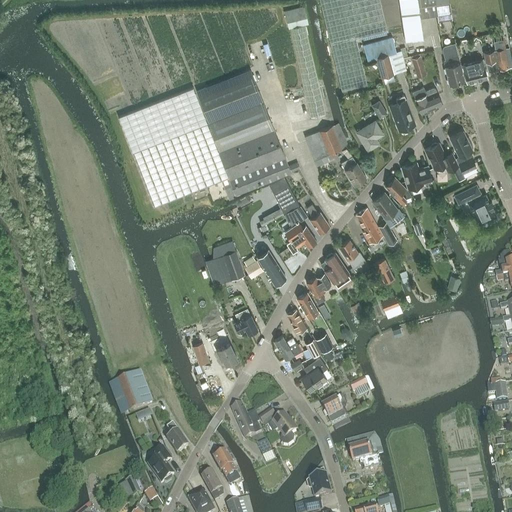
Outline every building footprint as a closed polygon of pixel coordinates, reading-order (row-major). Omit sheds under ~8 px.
[(320,0),(342,91),(367,85),(356,38),(387,31),(379,0),(320,0)] [(423,38),(419,17),(416,0),(399,0),(406,41),(423,38)] [(448,0),(416,0),(419,17),(451,13),(448,0)] [(285,10),(287,23),(306,18),(303,6),(285,10)] [(290,29),(311,119),(325,116),(305,25),(290,29)] [(389,54),(397,52),(392,37),(363,45),(367,60),(376,57),(382,77),(394,74),(394,73),(389,54)] [(458,56),(455,43),(444,45),(443,46),(442,48),(442,50),(445,60),(443,60),(450,84),(465,80),(458,56)] [(401,50),(397,52),(389,54),(394,73),(406,70),(404,62),(409,60),(405,47),(401,48),(401,50)] [(505,49),(494,51),(484,52),(486,63),(496,61),(497,70),(509,68),(505,49)] [(412,58),(417,77),(426,74),(420,55),(412,58)] [(462,65),(467,83),(487,78),(482,60),(462,65)] [(423,87),(412,92),(415,99),(421,113),(423,112),(424,113),(425,114),(429,112),(430,110),(429,109),(442,104),(435,88),(433,87),(425,91),(423,87)] [(118,117),(132,153),(207,123),(193,88),(118,117)] [(390,105),(399,130),(401,129),(402,131),(404,132),(408,131),(409,129),(408,127),(415,124),(404,95),(396,98),(398,102),(390,105)] [(218,151),(274,129),(263,101),(207,123),(218,151)] [(386,113),(379,101),(373,105),(380,117),(386,113)] [(374,142),(377,140),(376,138),(383,133),(375,121),(357,132),(368,150),(376,145),(374,142)] [(153,206),(229,177),(218,151),(207,123),(132,153),(153,206)] [(315,160),(317,166),(330,160),(328,155),(341,150),(332,126),(305,136),(314,160),(315,160)] [(218,151),(229,177),(229,179),(285,157),(274,129),(218,151)] [(471,158),(469,153),(468,152),(473,150),(472,148),(473,147),(471,143),(470,142),(469,143),(463,131),(450,137),(459,156),(456,157),(459,163),(463,172),(476,166),(472,157),(471,158)] [(425,149),(434,169),(436,168),(437,170),(438,172),(440,172),(444,172),(447,170),(448,171),(458,166),(452,153),(445,156),(439,142),(437,143),(435,142),(432,144),(431,146),(425,149)] [(345,169),(346,171),(345,172),(347,175),(348,175),(354,185),(366,178),(357,162),(356,162),(352,155),(341,162),(345,169)] [(285,157),(229,179),(235,194),(291,172),(285,157)] [(298,162),(289,166),(291,172),(300,168),(298,162)] [(423,183),(432,180),(428,166),(418,169),(416,162),(413,163),(411,162),(406,163),(405,166),(402,167),(408,188),(411,187),(412,189),(420,187),(420,184),(423,184),(423,183)] [(284,176),(269,184),(279,203),(279,204),(284,214),(299,206),(284,176)] [(406,188),(395,176),(393,177),(392,176),(389,180),(390,181),(385,185),(396,197),(397,197),(401,202),(406,198),(411,196),(409,192),(406,188)] [(468,202),(479,224),(482,222),(483,224),(485,225),(493,222),(493,220),(492,218),(496,216),(492,208),(493,207),(491,201),(489,202),(486,194),(481,196),(479,193),(480,192),(476,184),(455,195),(459,203),(468,198),(469,202),(468,202)] [(372,201),(385,218),(397,209),(385,192),(372,201)] [(319,233),(330,225),(320,211),(317,213),(316,211),(316,210),(312,203),(306,207),(311,214),(312,213),(314,216),(310,218),(319,233)] [(356,214),(366,231),(363,232),(369,243),(383,236),(367,208),(356,214)] [(302,227),(299,223),(298,221),(296,222),(297,224),(293,227),(290,223),(283,228),(291,240),(286,243),(293,253),(298,249),(297,247),(305,242),(308,247),(316,241),(305,225),(302,227)] [(386,222),(379,226),(389,244),(397,240),(386,222)] [(419,223),(413,225),(416,234),(422,232),(419,223)] [(366,261),(359,251),(358,252),(349,239),(339,246),(347,259),(348,259),(352,266),(354,269),(366,261)] [(213,259),(207,261),(215,285),(231,280),(245,275),(236,251),(232,241),(213,247),(213,259)] [(259,255),(257,256),(275,284),(276,283),(277,285),(278,285),(284,281),(285,280),(284,278),(286,277),(268,250),(266,251),(265,248),(262,247),(257,250),(257,252),(259,255)] [(500,256),(501,261),(511,258),(510,251),(504,252),(500,256)] [(322,265),(321,266),(338,291),(339,291),(333,282),(338,278),(338,279),(341,277),(344,283),(346,283),(352,279),(348,272),(349,272),(335,252),(333,253),(332,253),(327,256),(327,258),(325,259),(330,267),(325,270),(322,265)] [(243,265),(250,277),(263,269),(257,260),(256,261),(253,256),(244,261),(246,264),(243,265)] [(385,258),(375,263),(377,268),(384,283),(394,278),(385,258)] [(495,273),(496,277),(511,274),(511,260),(506,262),(508,268),(502,270),(503,272),(495,273)] [(324,273),(317,278),(319,282),(321,285),(323,290),(331,285),(324,273)] [(511,274),(496,277),(497,282),(505,280),(505,282),(510,281),(511,288),(511,287),(511,274)] [(461,281),(459,280),(460,279),(451,276),(448,288),(456,291),(457,287),(459,287),(461,281)] [(316,277),(306,282),(314,296),(318,303),(325,299),(321,292),(324,291),(320,285),(321,285),(319,282),(316,277)] [(307,292),(297,298),(308,318),(319,312),(307,292)] [(381,301),(385,310),(399,304),(396,295),(381,301)] [(359,302),(351,307),(358,319),(366,314),(359,302)] [(511,302),(508,303),(500,305),(501,310),(507,309),(507,308),(509,307),(511,317),(511,316),(511,302)] [(324,304),(319,307),(322,313),(327,310),(324,304)] [(246,329),(248,333),(258,329),(251,314),(250,314),(247,308),(235,314),(238,320),(234,322),(239,332),(246,329)] [(287,314),(298,333),(307,328),(296,309),(287,314)] [(392,333),(394,338),(403,335),(400,329),(392,333)] [(326,333),(315,339),(321,350),(322,352),(333,346),(331,344),(326,333)] [(297,342),(289,347),(282,335),(274,340),(283,354),(284,353),(287,358),(293,354),(294,355),(302,351),(297,342)] [(313,338),(305,343),(312,356),(320,352),(313,338)] [(209,361),(202,342),(193,346),(200,365),(209,361)] [(223,359),(225,365),(237,359),(230,343),(216,350),(221,360),(223,359)] [(326,379),(322,372),(327,368),(319,357),(308,365),(312,371),(302,378),(310,390),(326,379)] [(303,365),(299,359),(291,364),(294,370),(303,365)] [(293,377),(302,371),(300,368),(291,373),(293,377)] [(140,370),(117,379),(129,411),(153,402),(140,370)] [(350,386),(353,392),(365,386),(362,379),(350,386)] [(491,385),(487,385),(489,394),(496,393),(497,400),(507,399),(505,383),(501,384),(491,385)] [(347,404),(343,396),(323,407),(332,425),(346,418),(343,412),(341,407),(347,404)] [(493,405),(494,412),(509,410),(508,402),(493,405)] [(231,408),(246,439),(261,432),(257,423),(260,422),(255,411),(247,415),(242,403),(231,408)] [(260,417),(265,425),(268,423),(273,430),(278,427),(282,433),(281,435),(280,439),(283,445),(288,445),(293,442),(294,437),(292,433),(298,429),(291,419),(290,420),(285,413),(271,423),(269,420),(275,415),(271,409),(260,417)] [(491,421),(492,428),(502,427),(501,420),(491,421)] [(172,424),(166,428),(171,435),(166,438),(177,454),(188,446),(172,424)] [(372,457),(369,443),(356,447),(354,439),(347,441),(353,462),(362,460),(363,466),(367,466),(368,469),(382,465),(379,455),(372,457)] [(257,444),(263,456),(272,452),(266,440),(257,444)] [(166,482),(172,479),(172,477),(171,476),(174,474),(166,463),(172,459),(163,447),(153,454),(156,458),(148,464),(161,483),(164,481),(164,482),(166,482)] [(231,456),(228,456),(225,450),(213,457),(221,471),(227,468),(232,476),(237,473),(232,465),(233,464),(232,463),(234,460),(231,456)] [(204,475),(201,476),(215,501),(219,499),(215,492),(222,488),(212,470),(210,472),(208,470),(204,473),(204,475)] [(304,503),(296,504),(296,511),(313,511),(323,510),(321,499),(320,500),(320,497),(332,494),(326,474),(325,474),(324,470),(316,472),(317,476),(310,478),(310,480),(307,482),(309,488),(313,489),(316,501),(304,503)] [(125,482),(133,497),(141,493),(133,478),(125,482)] [(144,492),(150,502),(157,498),(151,488),(144,492)] [(188,498),(195,511),(212,511),(215,510),(203,489),(188,498)] [(378,499),(380,507),(390,504),(388,497),(378,499)] [(226,503),(229,511),(241,511),(237,499),(226,503)]
